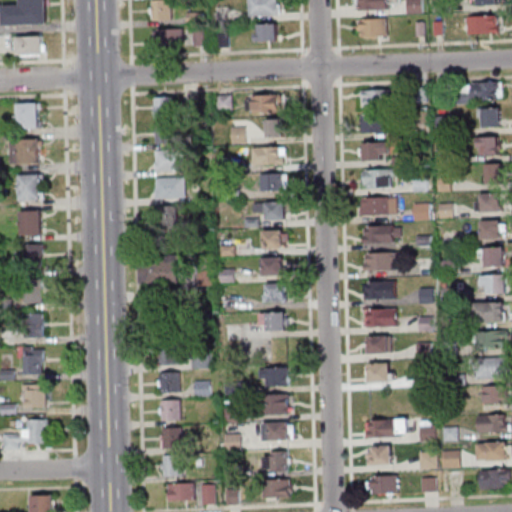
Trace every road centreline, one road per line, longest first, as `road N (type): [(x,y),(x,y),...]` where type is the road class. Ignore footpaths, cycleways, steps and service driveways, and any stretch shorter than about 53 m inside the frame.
road 1 (residential): [(511,59),(0,81)]
road 2 (residential): [(337,511),(321,0)]
road 3 (secondary): [(114,511),(98,0)]
